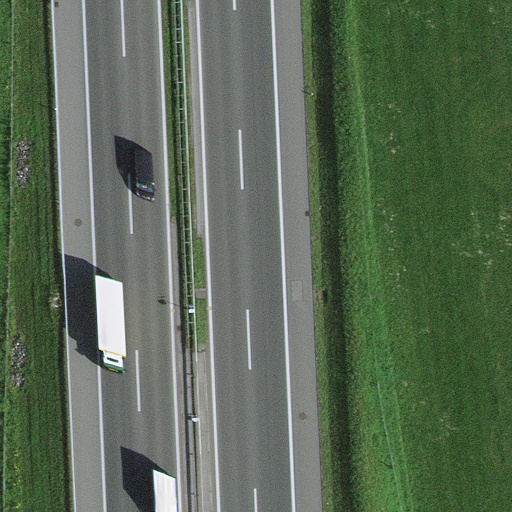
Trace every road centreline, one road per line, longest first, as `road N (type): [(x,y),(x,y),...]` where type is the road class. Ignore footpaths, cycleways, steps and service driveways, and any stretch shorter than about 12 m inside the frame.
road 1 (motorway): [(259,511),(232,0)]
road 2 (motorway): [(121,0),(146,511)]
